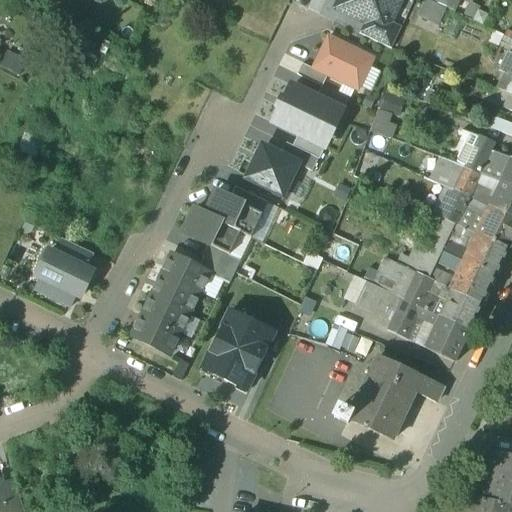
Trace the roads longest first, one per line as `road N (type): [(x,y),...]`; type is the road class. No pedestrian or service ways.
road 1 (residential): [(91,358),(216,133),(242,135),(293,21)]
road 2 (residential): [(511,307),(430,476),(399,501),(328,482)]
road 3 (residential): [(328,482),(91,358)]
road 4 (residential): [(0,430),(70,408),(91,358)]
